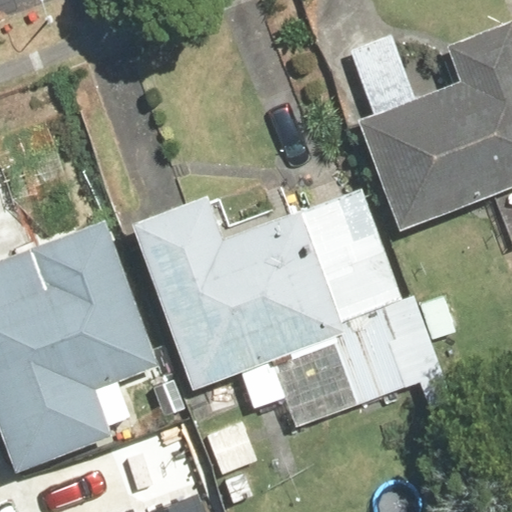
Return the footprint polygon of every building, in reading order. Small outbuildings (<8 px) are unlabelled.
[(366,115),(407,223),(511,183),(511,16),(456,38),(470,76),(366,115)] [(235,174),(141,210),(208,385),(247,371),(258,402),(295,389),(306,419),(439,369),(362,167),(248,210),(235,174)] [(113,207),(0,248),(0,389),(30,470),(151,425),(132,374),(171,360),(113,207)] [(245,419),(195,433),(207,476),(257,462),(245,419)] [(149,511),(216,511),(209,491),(149,511)]
